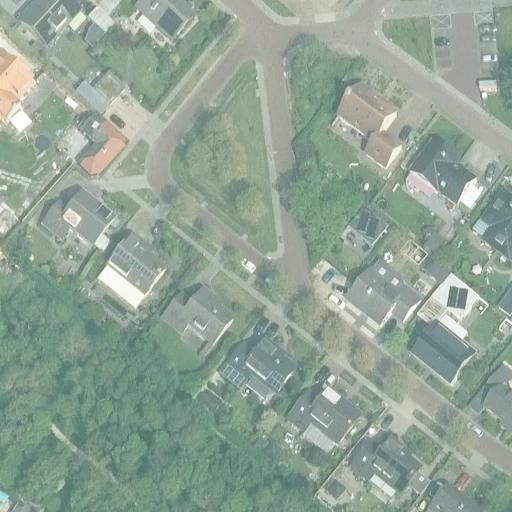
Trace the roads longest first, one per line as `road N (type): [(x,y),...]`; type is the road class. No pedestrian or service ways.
road 1 (residential): [(297,295),(159,177),(169,137),(258,25)]
road 2 (residential): [(511,461),(297,295)]
road 3 (residential): [(297,295),(273,36)]
road 4 (residential): [(511,150),(354,30)]
